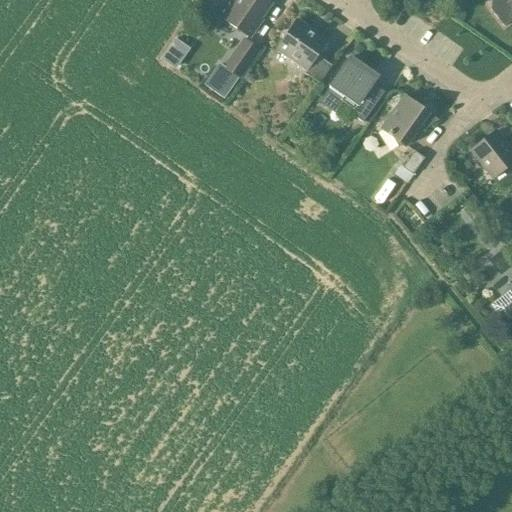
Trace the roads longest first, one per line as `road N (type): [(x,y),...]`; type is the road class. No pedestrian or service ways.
road 1 (unclassified): [(511,396),(360,511)]
road 2 (residential): [(482,97),(351,1)]
